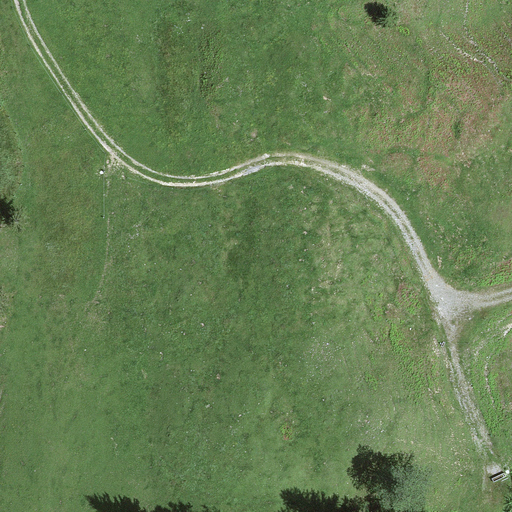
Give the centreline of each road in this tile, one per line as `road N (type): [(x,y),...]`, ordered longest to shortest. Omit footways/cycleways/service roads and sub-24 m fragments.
road 1 (track): [(216,184),(289,154),(328,167),(390,208),(442,301),(511,291)]
road 2 (track): [(442,301),(452,358),(494,473)]
